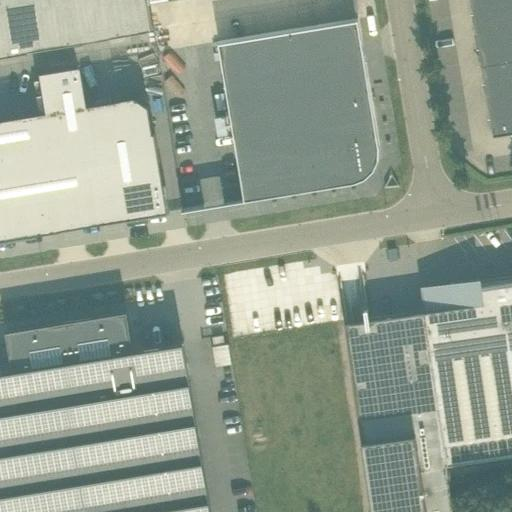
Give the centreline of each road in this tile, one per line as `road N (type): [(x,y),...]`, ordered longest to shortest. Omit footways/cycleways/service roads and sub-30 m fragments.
road 1 (unclassified): [(0,286),(431,215),(447,202)]
road 2 (unclassified): [(447,202),(428,177),(398,0)]
